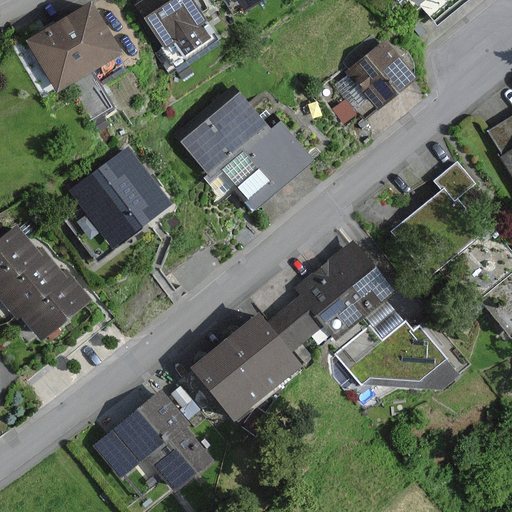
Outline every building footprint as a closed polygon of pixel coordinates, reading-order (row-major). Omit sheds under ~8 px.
[(193,0),(140,0),(134,4),(163,47),(160,48),(172,65),(211,39),(202,25),(208,22),(193,0)] [(236,0),(246,14),(266,0),(236,0)] [(124,54),(92,1),(25,41),(57,94),(124,54)] [(434,24),(427,15),(412,27),(420,37),(425,33),(424,31),(434,24)] [(418,79),(386,39),(345,72),(347,75),(335,85),(356,111),(369,101),(378,112),(418,79)] [(189,67),(178,75),(182,81),(194,74),(189,67)] [(209,176),(269,128),(240,92),(180,141),(209,176)] [(345,100),(332,109),(343,125),(356,116),(345,100)] [(109,126),(104,117),(93,123),(98,133),(109,126)] [(511,117),(509,119),(488,132),(503,156),(500,158),(511,176),(511,117)] [(209,176),(205,178),(220,197),(231,188),(252,214),(317,162),(281,118),(269,128),(209,176)] [(98,263),(173,204),(128,146),(53,205),(98,263)] [(435,181),(443,191),(454,204),(475,187),(456,164),(435,181)] [(443,191),(391,233),(429,279),(440,269),(481,236),(474,227),(454,204),(443,191)] [(174,214),(163,221),(171,231),(181,224),(174,214)] [(511,250),(486,218),(474,227),(481,236),(440,269),(470,308),(482,300),(511,275),(511,250)] [(18,226),(0,240),(0,292),(44,257),(39,251),(29,239),(38,232),(28,221),(20,228),(18,226)] [(397,292),(354,239),(293,288),(299,296),(267,322),(291,352),(324,326),(337,341),(365,318),(378,319),(392,335),(405,322),(387,300),(397,292)] [(42,248),(39,251),(44,257),(0,292),(0,299),(18,321),(22,318),(69,280),(63,273),(42,248)] [(67,270),(63,273),(69,280),(22,318),(43,344),(94,303),(67,270)] [(511,275),(482,300),(511,335),(511,275)] [(267,322),(260,313),(227,339),(269,392),(303,366),(291,352),(267,322)] [(423,328),(414,319),(391,338),(379,323),(342,352),(373,382),(456,386),(475,372),(431,322),(423,328)] [(269,392),(227,339),(192,368),(234,420),(269,392)] [(162,390),(94,445),(122,479),(147,458),(176,493),(215,461),(187,428),(191,425),(193,428),(206,419),(191,401),(179,411),(162,390)] [(211,446),(205,439),(201,442),(207,450),(211,446)]
